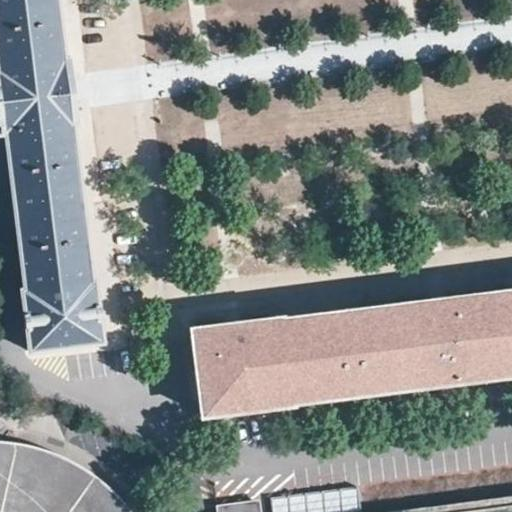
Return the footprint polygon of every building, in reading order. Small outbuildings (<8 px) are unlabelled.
[(77,93),(64,0),(0,0),(0,43),(4,69),(0,69),(0,88),(2,103),(7,132),(12,132),(33,290),(30,290),(38,348),(112,338),(105,280),(101,280),(77,93)] [(511,289),(290,317),(290,314),(201,326),(213,410),(216,410),(218,415),(230,414),(230,407),(299,399),(298,393),(511,365),(511,289)] [(0,511),(130,511),(117,497),(102,483),(84,471),(67,462),(54,456),(36,450),(24,447),(8,446),(8,451),(0,452),(0,511)] [(361,511),(359,487),(267,498),(268,511),(361,511)] [(268,511),(267,498),(228,504),(228,511),(268,511)]
